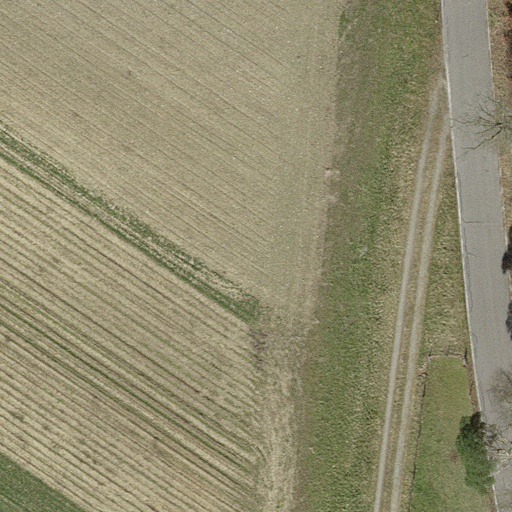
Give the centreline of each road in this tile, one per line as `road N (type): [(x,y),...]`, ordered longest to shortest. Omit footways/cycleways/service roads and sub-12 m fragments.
road 1 (track): [(383,511),(446,0)]
road 2 (residential): [(455,0),(511,454)]
